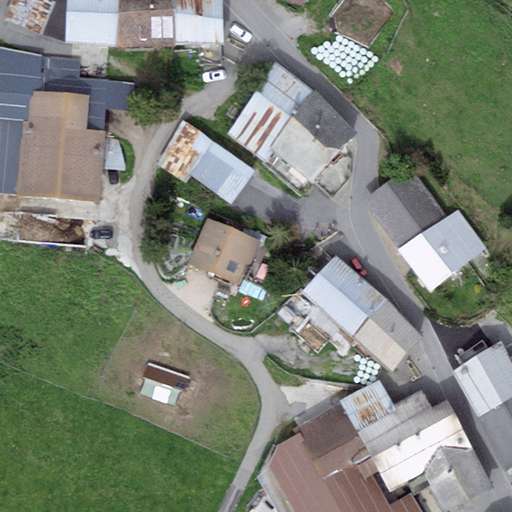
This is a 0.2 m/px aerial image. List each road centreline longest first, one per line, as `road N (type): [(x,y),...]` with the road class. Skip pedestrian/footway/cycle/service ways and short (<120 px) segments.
road 1 (residential): [(227,511),(272,424),(268,384),(251,354),(155,282),(137,229),(148,151),(167,113),(276,40)]
road 2 (tertiary): [(276,40),(365,126),(365,222),(511,506)]
